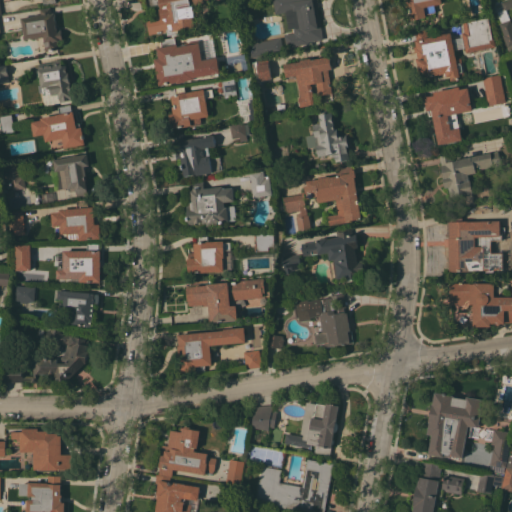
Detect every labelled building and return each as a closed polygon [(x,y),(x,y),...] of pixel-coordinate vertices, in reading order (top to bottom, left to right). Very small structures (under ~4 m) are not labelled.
[(208,0),(209,3),(191,6),(194,27),(184,29),(185,32),(167,35),(167,31),(149,34),(147,18),(161,16),(160,9),(161,9),(161,5),(146,8),(144,0),(208,0)] [(317,0),(318,6),(317,6),(323,39),(286,46),(284,34),(294,32),(293,28),(288,29),(285,12),(275,13),(272,0),(317,0)] [(434,5),(435,12),(425,14),(426,16),(411,20),(408,8),(407,9),(405,0),(441,0),(442,3),(434,5)] [(502,35),(503,34),(499,23),(501,22),(496,11),(503,9),(501,2),(506,0),(511,0),(511,49),(508,51),(502,35)] [(44,37),(24,39),(21,17),(40,14),(40,9),(50,7),(51,13),(55,12),(56,22),(58,22),(59,29),(61,29),(62,39),(57,40),(58,49),(45,51),(45,50),(44,37)] [(487,17),(492,39),(494,39),(495,46),(465,52),(464,47),(455,49),(453,38),(462,37),(461,32),(464,32),(462,22),(487,17)] [(425,77),(424,72),(419,73),(416,58),(418,58),(417,52),(415,52),(414,46),(416,45),(415,40),(416,39),(414,31),(426,29),(428,37),(450,32),(456,58),(461,57),(462,62),(460,63),(462,72),(463,71),(465,77),(460,78),(460,79),(451,81),(450,76),(446,76),(446,73),(425,77)] [(280,37),(282,51),(249,57),(246,43),(280,37)] [(153,58),(158,57),(156,47),(176,43),(177,46),(199,42),(203,59),(216,56),(220,72),(158,84),(153,58)] [(300,61),(300,59),(310,58),(310,59),(329,56),(331,69),(328,70),(330,83),(329,83),(330,86),(331,86),(332,93),(318,95),(316,82),(310,83),(311,86),(312,85),(312,88),(311,88),(311,91),(313,90),(313,95),(313,96),(314,103),(309,104),(309,105),(300,107),(298,97),(301,97),(297,75),(286,77),(283,64),(300,61)] [(252,62),(256,61),(256,60),(268,58),(271,78),(260,80),(261,84),(257,84),(252,62)] [(60,103),(44,105),(42,92),(39,92),(38,86),(40,86),(38,70),(39,70),(38,64),(53,62),(53,60),(61,59),(62,65),(66,65),(67,68),(66,68),(66,71),(67,71),(72,102),(60,103)] [(0,83),(0,65),(6,64),(9,82),(0,83)] [(482,78),(499,74),(504,97),(509,96),(510,99),(504,100),(505,102),(488,105),(482,78)] [(233,78),(235,94),(224,95),(221,80),(233,78)] [(171,129),(169,114),(173,113),(172,106),(174,106),(174,104),(172,104),(171,96),(175,95),(174,87),(184,85),(185,92),(204,89),(204,90),(212,89),(213,96),(206,97),(208,116),(200,117),(201,124),(171,129)] [(432,116),(429,117),(427,111),(424,97),(434,95),(433,91),(451,88),(452,90),(468,87),(468,90),(469,89),(470,93),(469,93),(471,102),(455,106),(462,140),(438,145),(432,116)] [(257,119),(240,122),(237,100),(254,97),(257,119)] [(44,134),(34,136),(31,122),(41,119),(40,117),(59,113),(58,107),(70,104),(72,111),(73,111),(76,123),(79,123),(80,127),(81,127),(85,144),(64,148),(62,137),(45,140),(44,134)] [(503,107),(511,106),(511,112),(511,118),(506,119),(503,107)] [(334,128),(336,128),(338,136),(346,134),(348,147),(347,147),(349,159),(335,162),(334,157),(333,157),(332,154),(328,155),(328,154),(317,156),(315,146),(307,148),(305,136),(313,134),(312,124),(320,122),(318,113),(331,111),(334,128)] [(0,121),(0,115),(12,114),(15,130),(2,133),(0,121)] [(232,138),(230,125),(244,123),(244,124),(247,123),(249,134),(246,134),(246,140),(239,141),(239,137),(232,138)] [(180,157),(176,158),(174,151),(176,150),(173,135),(186,133),(187,138),(213,134),(213,138),(215,138),(216,142),(215,142),(215,146),(209,146),(210,159),(218,158),(220,168),(211,169),(212,173),(196,175),(196,174),(183,176),(180,157)] [(448,187),(444,188),(442,176),(443,176),(439,156),(451,153),(453,161),(457,160),(457,159),(498,151),(500,164),(475,169),(475,172),(468,174),(469,180),(470,180),(472,192),(449,196),(448,187)] [(59,170),(55,171),(53,159),(70,156),(70,155),(75,154),(76,155),(86,153),(89,165),(84,166),(86,176),(84,176),(87,194),(77,197),(75,190),(70,191),(69,187),(62,188),(59,170)] [(11,189),(7,165),(16,164),(18,175),(22,174),(25,187),(11,189)] [(296,213),(300,213),(300,210),(285,213),(282,197),(302,193),(302,192),(304,192),(303,186),(303,183),(304,182),(318,178),(319,177),(329,175),(330,176),(337,175),(335,167),(351,165),(352,169),(354,169),(355,177),(354,177),(360,218),(350,220),(350,221),(328,225),(327,215),(337,214),(335,200),(318,202),(317,196),(304,198),(305,208),(306,207),(307,214),(308,214),(310,228),(297,231),(295,216),(297,216),(296,213)] [(271,168),(272,177),(269,177),(270,188),(274,187),(275,194),(252,197),(248,172),(262,170),(262,169),(271,168)] [(203,188),(222,186),(222,188),(232,187),(234,201),(224,202),(224,206),(234,205),(234,206),(236,219),(235,220),(223,221),(223,224),(207,225),(207,222),(202,223),(203,225),(195,226),(194,224),(188,225),(186,201),(189,200),(188,191),(190,190),(189,182),(202,180),(203,188)] [(60,225),(52,226),(51,212),(59,211),(59,209),(77,207),(76,201),(88,200),(88,206),(93,206),(94,224),(99,223),(101,238),(81,239),(81,241),(67,242),(66,233),(61,233),(61,232),(60,225)] [(24,227),(23,227),(24,234),(11,235),(8,211),(22,209),(24,227)] [(449,271),(448,237),(449,237),(449,221),(450,221),(450,213),(462,213),(462,221),(499,220),(500,236),(482,236),(482,246),(484,246),(484,253),(509,253),(509,264),(489,264),(489,266),(473,267),(473,266),(469,266),(469,271),(449,271)] [(351,227),(352,234),(355,233),(356,238),(358,238),(358,240),(357,242),(357,247),(355,247),(357,260),(362,259),(364,273),(356,274),(357,280),(345,282),(344,277),(335,278),(332,259),(329,260),(328,252),(322,253),(322,254),(316,255),(315,253),(311,254),(311,253),(302,254),(301,243),(315,241),(315,238),(325,237),(324,231),(336,230),(336,229),(351,227)] [(273,231),(274,246),(268,247),(268,250),(255,251),(254,232),(273,231)] [(189,273),(189,272),(188,272),(187,259),(188,259),(188,252),(194,252),(194,243),(196,243),(195,234),(207,233),(208,241),(223,240),(223,242),(230,242),(231,250),(232,250),(232,254),(276,252),(277,272),(269,272),(268,257),(231,259),(231,269),(223,270),(223,271),(189,273)] [(100,282),(79,282),(79,278),(65,278),(65,279),(57,279),(57,277),(55,277),(55,269),(56,269),(56,253),(63,253),(63,250),(87,250),(87,243),(98,243),(98,250),(100,250),(100,282)] [(31,270),(20,270),(20,272),(17,272),(17,270),(16,270),(15,245),(30,244),(31,270)] [(299,254),(301,268),(292,269),(292,273),(285,275),(284,266),(282,266),(281,257),(283,257),(283,256),(299,254)] [(0,270),(10,271),(10,272),(12,272),(12,277),(9,276),(8,286),(0,285),(0,270)] [(210,323),(208,305),(204,306),(204,304),(189,306),(189,304),(188,304),(188,300),(187,300),(185,287),(186,287),(186,286),(207,284),(263,278),(264,292),(262,293),(262,297),(230,300),(230,305),(236,305),(237,320),(210,323)] [(511,322),(499,322),(499,326),(492,326),(492,323),(490,323),(490,326),(473,326),(473,303),(469,303),(469,299),(467,300),(466,301),(464,304),(450,304),(449,283),(490,282),(490,283),(494,283),(494,296),(511,296),(511,322)] [(35,286),(34,301),(28,301),(27,302),(21,302),(20,300),(14,300),(15,285),(35,286)] [(98,294),(98,300),(98,302),(97,305),(93,304),(91,327),(70,325),(71,318),(62,318),(63,298),(60,298),(60,299),(57,299),(58,290),(98,294)] [(310,319),(299,321),(298,316),(295,317),(294,307),(296,307),(296,301),(307,299),(307,300),(321,298),(321,299),(322,298),(324,296),(329,296),(343,293),(346,307),(344,307),(345,312),(347,312),(350,329),(351,329),(353,342),(325,348),(324,343),(316,344),(314,333),(323,332),(319,315),(316,316),(316,315),(313,316),(313,317),(310,318),(310,319)] [(470,307),(452,308),(453,320),(458,320),(458,326),(471,326),(470,307)] [(224,330),(223,329),(227,328),(244,326),(246,342),(210,345),(212,364),(205,365),(205,372),(197,373),(197,371),(182,372),(180,355),(179,355),(178,345),(179,345),(178,334),(224,330)] [(33,358),(60,358),(65,353),(67,345),(45,339),(47,329),(50,330),(51,327),(60,329),(60,332),(89,339),(87,350),(89,350),(85,363),(85,362),(67,379),(67,381),(57,382),(55,373),(37,373),(37,382),(31,382),(31,379),(23,380),(23,381),(4,382),(3,366),(22,365),(22,370),(24,370),(24,375),(33,375),(33,358)] [(282,335),(282,338),(283,338),(282,346),(280,345),(280,348),(266,346),(268,333),(282,335)] [(259,349),(262,366),(246,368),(243,351),(259,349)] [(432,403),(433,403),(434,397),(432,397),(433,390),(446,392),(446,394),(454,395),(453,396),(466,399),(467,396),(482,399),(480,408),(482,408),(478,427),(472,426),(470,436),(466,436),(462,457),(459,457),(458,459),(428,453),(432,435),(427,434),(429,422),(428,422),(432,403)] [(306,401),(326,405),(326,403),(339,405),(336,422),(337,423),(338,427),(337,430),(335,432),(334,431),(333,439),(333,440),(333,443),(332,444),(330,456),(314,453),(315,445),(310,444),(310,446),(309,446),(308,447),(299,445),(299,446),(291,444),(291,443),(284,443),(286,433),(302,436),(303,434),(300,434),(306,401)] [(251,427),(255,406),(271,404),(271,406),(272,406),(271,410),(277,411),(274,427),(268,426),(268,430),(251,427)] [(158,474),(162,445),(168,446),(170,430),(179,431),(179,427),(183,427),(185,425),(190,426),(191,429),(200,430),(197,448),(194,447),(194,450),(205,452),(204,453),(208,453),(207,456),(216,458),(214,471),(213,470),(213,473),(205,471),(205,474),(173,469),(171,476),(158,474)] [(34,451),(20,451),(20,440),(17,440),(17,438),(11,438),(11,431),(23,431),(22,428),(38,428),(38,430),(48,430),(48,433),(58,433),(58,435),(61,435),(61,454),(72,454),(72,468),(58,468),(58,469),(41,470),(41,469),(34,469),(34,451)] [(495,444),(491,443),(494,430),(511,434),(509,449),(508,448),(504,466),(491,463),(495,444)] [(230,458),(244,461),(240,484),(226,481),(230,458)] [(308,511),(255,502),(262,464),(278,467),(278,468),(281,469),(279,482),(302,486),(307,458),(333,463),(324,511),(308,511)] [(433,511),(412,511),(414,506),(413,506),(416,485),(418,486),(423,461),(441,465),(436,498),(437,500),(436,504),(434,506),(433,511)] [(511,467),(511,491),(500,489),(501,486),(503,476),(505,466),(511,467)] [(476,490),(480,471),(503,476),(501,486),(492,484),(490,493),(476,490)] [(171,476),(170,481),(185,483),(185,484),(200,486),(198,500),(185,498),(184,500),(183,500),(183,501),(184,501),(183,503),(191,504),(190,511),(155,511),(158,494),(156,494),(158,483),(155,482),(156,474),(158,474),(171,476)] [(464,478),(461,494),(442,490),(443,489),(442,489),(444,474),(464,478)] [(26,511),(27,499),(32,499),(32,496),(28,496),(28,495),(20,494),(20,483),(28,483),(28,482),(47,483),(48,475),(61,476),(61,494),(62,494),(62,497),(61,497),(61,500),(62,500),(62,502),(65,502),(64,511),(26,511)] [(231,487),(229,506),(217,504),(219,485),(231,487)]
